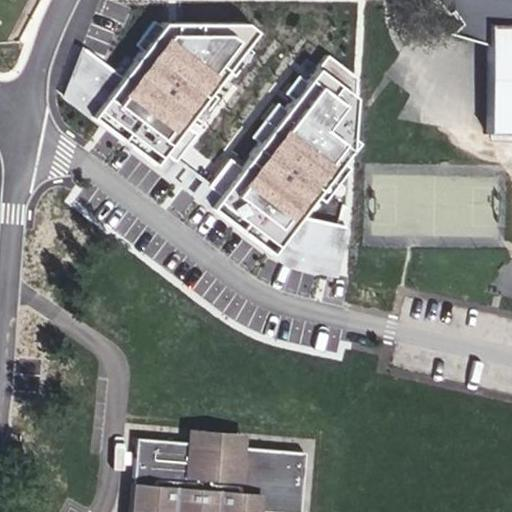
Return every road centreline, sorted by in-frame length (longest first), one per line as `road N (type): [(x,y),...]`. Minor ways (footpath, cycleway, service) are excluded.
road 1 (residential): [(20,124),(245,289),(511,363)]
road 2 (residential): [(20,124),(0,471)]
road 3 (track): [(395,0),(438,93),(484,150),(511,150)]
road 4 (residential): [(77,0),(20,124)]
